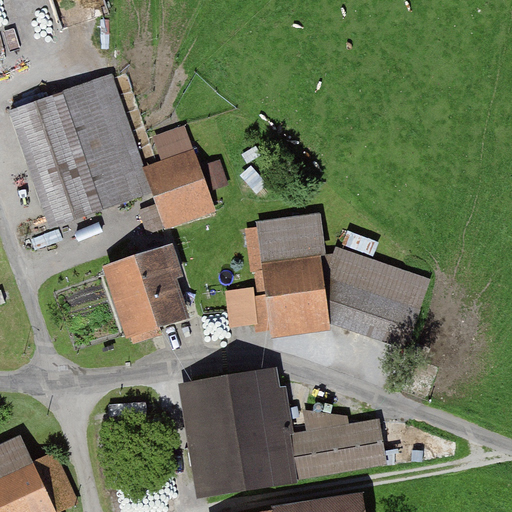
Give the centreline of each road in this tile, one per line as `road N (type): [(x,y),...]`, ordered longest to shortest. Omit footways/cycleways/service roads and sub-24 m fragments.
road 1 (unclassified): [(56,391),(251,358),(511,447)]
road 2 (track): [(56,391),(0,225)]
road 3 (unclassified): [(86,511),(56,391)]
